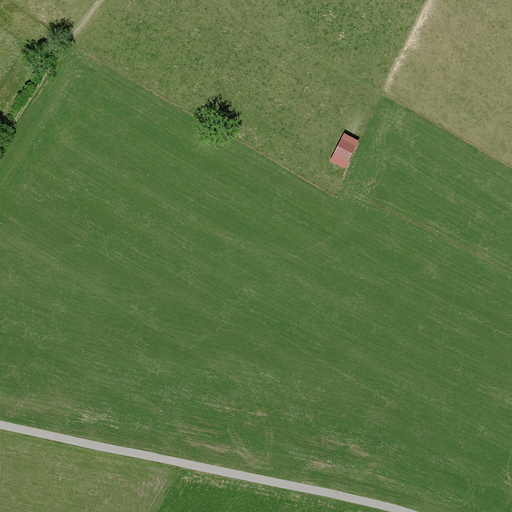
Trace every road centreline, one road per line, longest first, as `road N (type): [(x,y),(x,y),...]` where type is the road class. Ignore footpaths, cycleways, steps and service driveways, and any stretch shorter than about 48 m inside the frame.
road 1 (unclassified): [(0,424),(402,511)]
road 2 (track): [(336,187),(511,273)]
road 3 (track): [(101,0),(0,143)]
